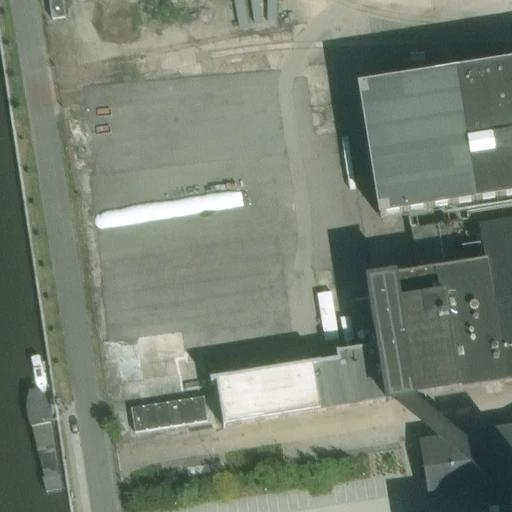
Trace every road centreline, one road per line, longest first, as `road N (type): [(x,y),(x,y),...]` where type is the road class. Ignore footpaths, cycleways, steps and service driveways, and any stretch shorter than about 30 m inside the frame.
road 1 (unclassified): [(96,511),(17,0)]
road 2 (unknown): [(337,0),(279,76),(308,322)]
